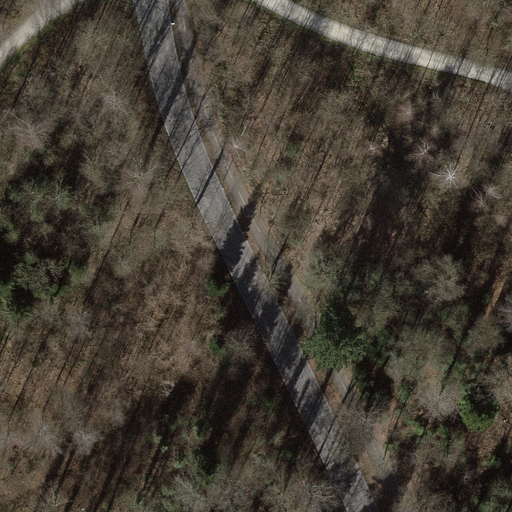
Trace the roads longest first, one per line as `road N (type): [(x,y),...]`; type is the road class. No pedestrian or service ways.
road 1 (tertiary): [(363,511),(174,123),(146,0)]
road 2 (track): [(269,0),(398,50),(511,80)]
